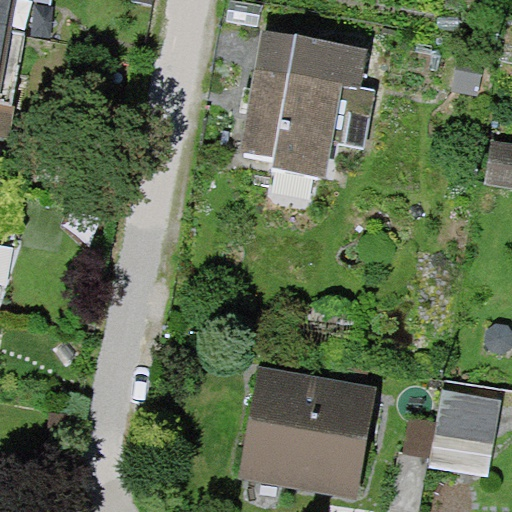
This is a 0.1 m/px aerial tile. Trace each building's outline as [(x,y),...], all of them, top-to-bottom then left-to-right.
[(17,0),(0,0),(0,22),(13,25),(17,0)] [(25,29),(0,23),(0,134),(4,135),(25,29)] [(377,63),(258,44),(237,177),(323,191),(329,152),(362,157),(377,63)] [(511,151),(490,149),(484,194),(511,197),(511,151)] [(263,386),(247,488),(353,504),(369,402),(263,386)] [(501,413),(443,402),(428,480),(487,491),(501,413)]
